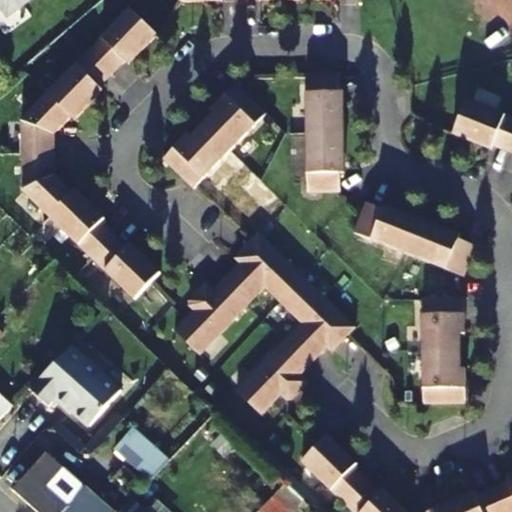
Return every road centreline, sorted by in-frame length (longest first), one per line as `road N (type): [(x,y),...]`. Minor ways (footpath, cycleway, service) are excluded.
road 1 (residential): [(209,264),(128,188),(124,144),(207,58),(362,53),(382,76),(392,157),(497,214),(509,325)]
road 2 (residential): [(509,325),(507,407),(484,433),(413,456),(346,405)]
